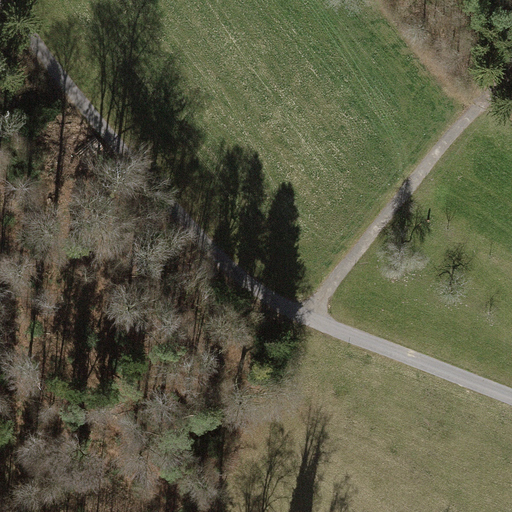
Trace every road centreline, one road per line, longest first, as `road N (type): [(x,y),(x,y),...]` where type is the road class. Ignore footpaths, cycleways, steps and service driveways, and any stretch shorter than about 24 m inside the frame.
road 1 (track): [(511,399),(299,316),(215,261),(151,200),(7,0)]
road 2 (track): [(299,316),(511,65)]
